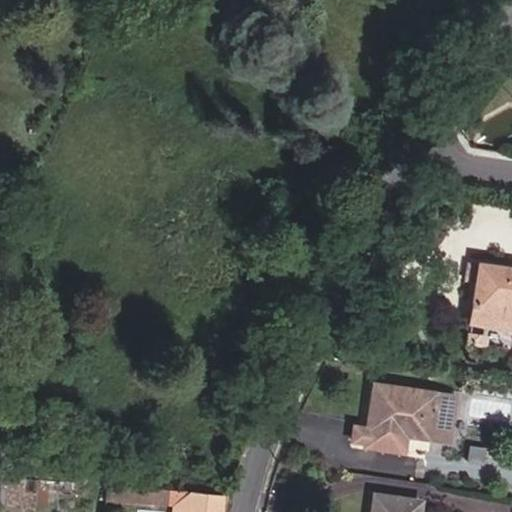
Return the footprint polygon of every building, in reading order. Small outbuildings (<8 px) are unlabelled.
[(470,325),(511,330),(511,270),(478,266),(470,325)] [(457,394),(373,384),(368,430),(366,443),(365,447),(403,452),(406,435),(450,441),(457,394)] [(368,430),(355,428),(353,442),(366,443),(368,430)] [(23,474),(5,473),(2,505),(20,505),(23,474)] [(220,511),(223,490),(103,482),(102,496),(172,502),(171,511),(220,511)] [(419,511),(422,499),(375,492),(371,511),(419,511)]
